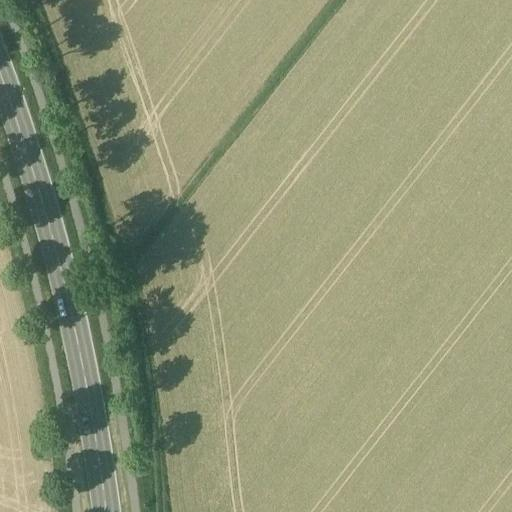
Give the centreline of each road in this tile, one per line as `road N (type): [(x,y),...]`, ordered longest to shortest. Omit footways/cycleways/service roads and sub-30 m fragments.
road 1 (track): [(159,511),(157,456),(129,305),(139,257),(338,0)]
road 2 (secondary): [(106,511),(71,310),(0,76)]
